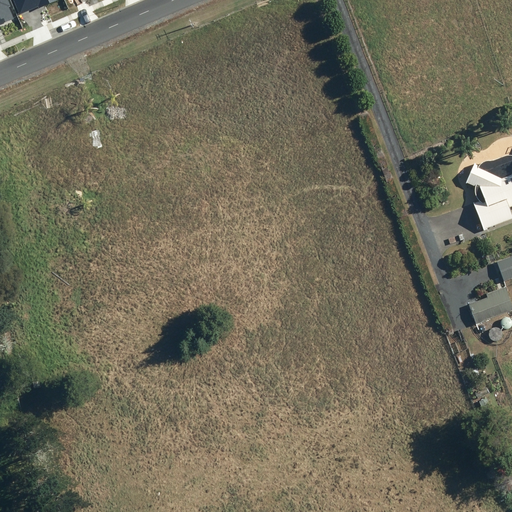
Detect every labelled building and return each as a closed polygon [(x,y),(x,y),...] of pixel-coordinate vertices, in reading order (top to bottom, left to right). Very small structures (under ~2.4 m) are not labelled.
[(0,0),(0,24),(14,18),(9,7),(10,6),(7,0),(0,0)] [(14,0),(20,14),(39,6),(39,8),(58,0),(14,0)] [(511,157),(510,157),(507,157),(503,157),(489,162),(486,162),(484,162),(481,163),(479,165),(477,167),(473,165),(464,183),(473,187),(473,190),(473,193),(474,196),(475,199),(477,202),(472,203),(482,231),(511,219),(508,208),(511,206),(511,157)] [(476,239),(487,264),(494,261),(483,236),(476,239)] [(511,256),(495,263),(502,283),(511,279),(511,256)] [(484,295),(486,299),(467,306),(474,326),(511,312),(503,288),(484,295)] [(485,386),(473,392),(476,399),(488,393),(485,386)] [(485,397),(477,401),(482,412),(490,408),(485,397)]
